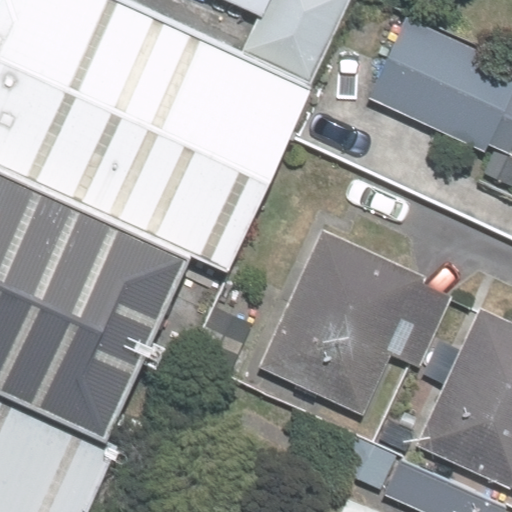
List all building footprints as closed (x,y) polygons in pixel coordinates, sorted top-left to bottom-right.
[(167,0),(46,0),(0,104),(0,149),(217,245),(239,255),(322,68),(167,0)] [(218,0),(304,38),(320,0),(218,0)] [(504,64),(396,14),(354,104),(462,154),(504,64)] [(0,374),(133,433),(217,245),(0,149),(0,374)] [(240,372),(343,417),(370,355),(402,369),(438,287),(303,228),(240,372)] [(511,330),(464,309),(402,450),(502,494),(511,498),(511,330)] [(133,433),(0,374),(0,511),(110,511),(143,438),(133,433)] [(402,450),(387,443),(363,495),(401,511),(493,511),(502,494),(402,450)]
